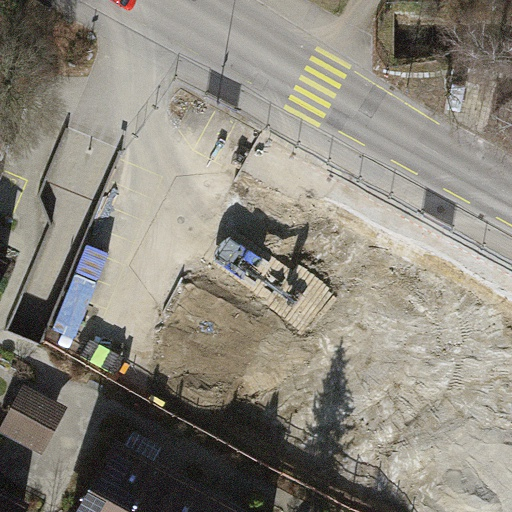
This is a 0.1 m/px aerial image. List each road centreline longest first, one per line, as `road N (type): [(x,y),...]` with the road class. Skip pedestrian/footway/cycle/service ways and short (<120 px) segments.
road 1 (tertiary): [(511,193),(174,0)]
road 2 (unknown): [(29,168),(53,122),(137,43)]
